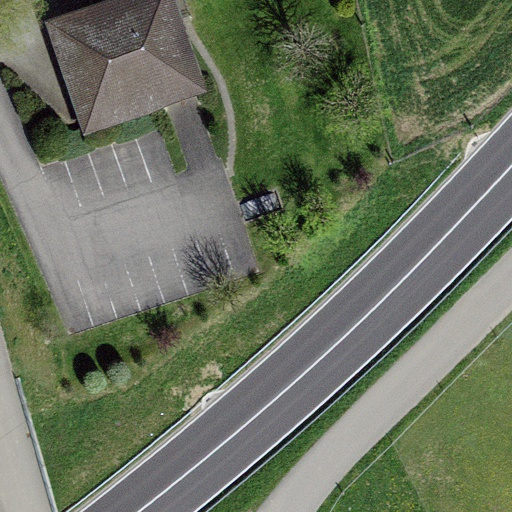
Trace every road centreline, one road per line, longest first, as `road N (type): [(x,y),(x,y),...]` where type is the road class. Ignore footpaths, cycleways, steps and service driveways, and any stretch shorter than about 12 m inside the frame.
road 1 (primary): [(134,511),(366,312),(511,164)]
road 2 (unclassified): [(511,276),(285,511)]
